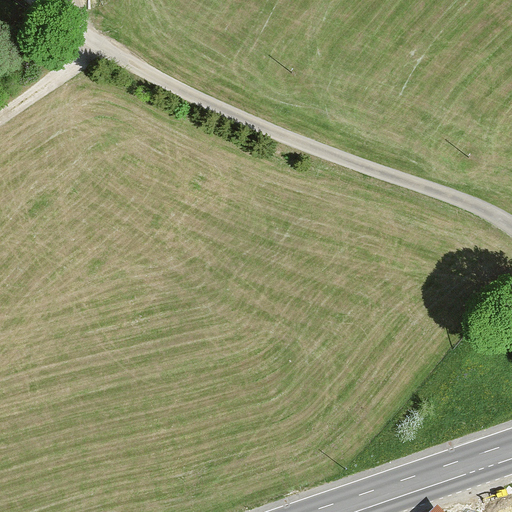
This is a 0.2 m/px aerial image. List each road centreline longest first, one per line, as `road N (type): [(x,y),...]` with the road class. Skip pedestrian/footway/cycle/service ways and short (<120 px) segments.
road 1 (track): [(511,225),(166,83),(41,0)]
road 2 (primary): [(511,450),(330,511)]
